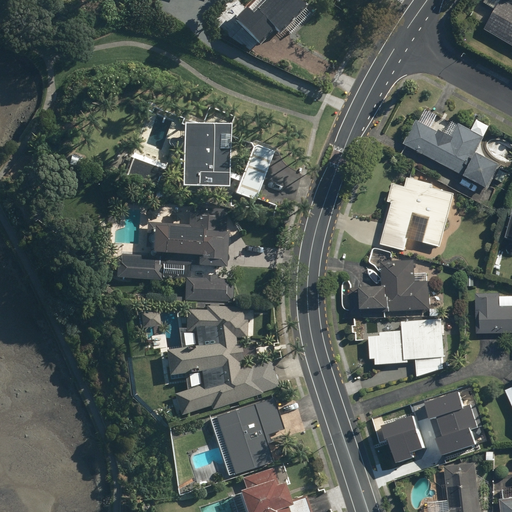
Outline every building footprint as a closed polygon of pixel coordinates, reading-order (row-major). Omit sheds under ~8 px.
[(233,22),(257,45),(272,31),(276,35),(304,7),(296,0),(267,0),(253,15),(247,9),(233,22)] [(502,0),(484,30),(511,46),(511,2),(507,0),(502,0)] [(404,145),(487,189),(500,166),(476,154),(485,138),(457,123),(450,137),(438,130),(437,133),(417,121),(404,145)] [(179,186),(226,187),(227,126),(180,125),(179,186)] [(251,150),(234,193),(252,200),(272,152),(256,146),(251,150)] [(83,156),(62,150),(59,162),(80,168),(83,156)] [(124,175),(155,186),(159,177),(162,178),(165,172),(130,158),(124,175)] [(426,243),(439,246),(452,194),(431,189),(432,185),(408,179),(405,188),(392,185),(387,204),(390,205),(380,245),(404,251),(413,214),(432,219),(426,243)] [(224,234),(225,214),(221,214),(221,211),(194,208),(193,213),(190,212),(188,227),(147,223),(145,247),(150,248),(150,253),(164,254),(163,259),(122,256),(121,275),(159,278),(159,275),(188,277),(187,298),(230,301),(232,279),(217,278),(218,270),(224,270),(226,233),(224,234)] [(350,314),(430,310),(428,283),(414,283),(413,261),(380,262),(382,286),(349,288),(350,314)] [(511,333),(511,307),(499,308),(499,295),(476,295),(477,334),(511,333)] [(211,410),(263,394),(252,365),(239,369),(238,362),(242,361),(240,345),(235,346),(235,339),(246,339),(247,321),(242,320),(242,308),(206,306),(206,311),(186,310),(185,330),(179,330),(178,330),(180,345),(181,349),(164,351),(168,376),(184,375),(186,391),(173,395),(181,416),(210,407),(211,410)] [(416,360),(417,377),(444,369),(442,359),(445,358),(441,320),(401,322),(402,331),(380,333),(380,337),(368,338),(370,360),(375,359),(376,366),(408,364),(408,361),(416,360)] [(235,475),(273,462),(266,445),(271,443),(268,436),(284,430),(273,398),(215,418),(235,475)] [(439,458),(455,453),(451,441),(454,440),(443,404),(428,409),(427,406),(393,417),(402,446),(426,438),(427,440),(432,438),(439,458)] [(409,451),(415,470),(434,463),(434,462),(439,461),(436,452),(431,453),(428,444),(409,451)] [(478,511),(474,465),(445,468),(449,511),(478,511)] [(287,511),(287,508),(290,507),(289,504),(282,484),(278,485),(273,469),(241,478),(245,490),(237,492),(243,511),(287,511)] [(511,511),(511,498),(500,500),(501,511),(511,511)] [(308,511),(305,499),(289,504),(290,507),(287,508),(287,511),(308,511)]
